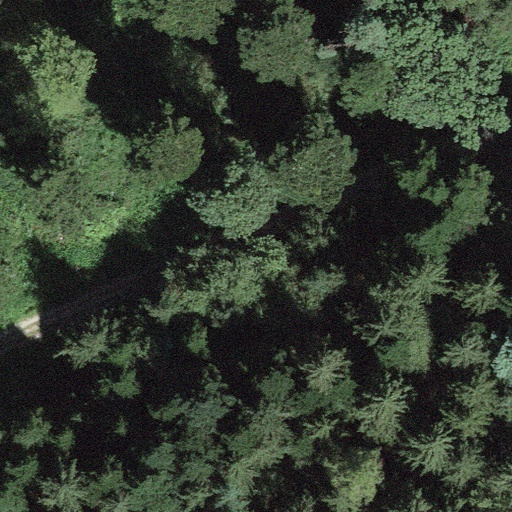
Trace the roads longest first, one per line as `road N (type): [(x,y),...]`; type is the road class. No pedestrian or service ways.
road 1 (track): [(511,112),(0,342)]
road 2 (track): [(511,143),(426,316),(359,511)]
